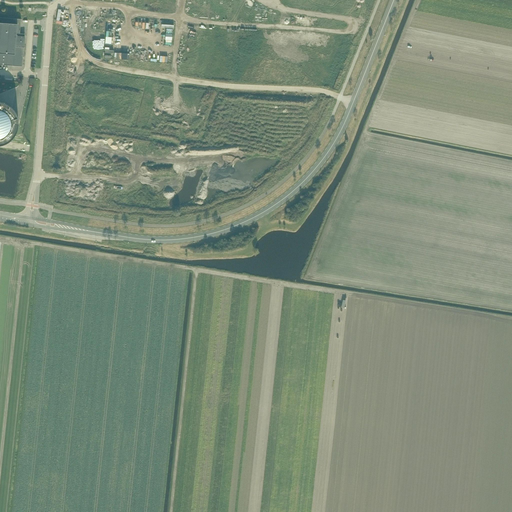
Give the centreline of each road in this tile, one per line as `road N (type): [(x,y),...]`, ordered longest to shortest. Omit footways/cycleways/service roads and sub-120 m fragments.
road 1 (tertiary): [(77,229),(188,238),(251,219),(316,167),(352,103)]
road 2 (residential): [(352,103),(319,89),(202,83),(95,62),(81,49),(82,2)]
road 3 (residential): [(34,190),(50,13),(63,0)]
road 4 (residential): [(283,8),(356,26),(281,27)]
